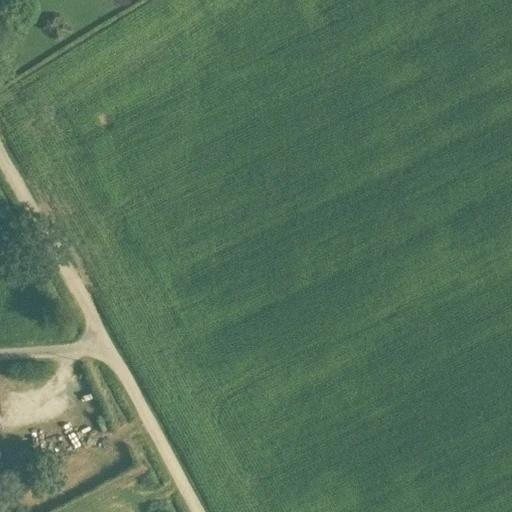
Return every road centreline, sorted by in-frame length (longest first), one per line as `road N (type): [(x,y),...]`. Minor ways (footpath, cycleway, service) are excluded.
road 1 (track): [(0,134),(106,352)]
road 2 (track): [(106,352),(199,511)]
